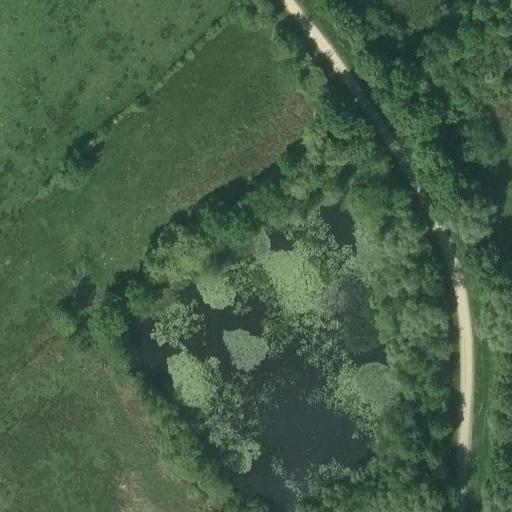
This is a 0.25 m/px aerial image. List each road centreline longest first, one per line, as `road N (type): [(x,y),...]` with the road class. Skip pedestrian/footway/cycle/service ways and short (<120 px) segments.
road 1 (unknown): [(486,511),(488,351),(469,263),(359,78),(296,0)]
road 2 (track): [(460,511),(466,370),(453,267),(374,117),(281,0)]
